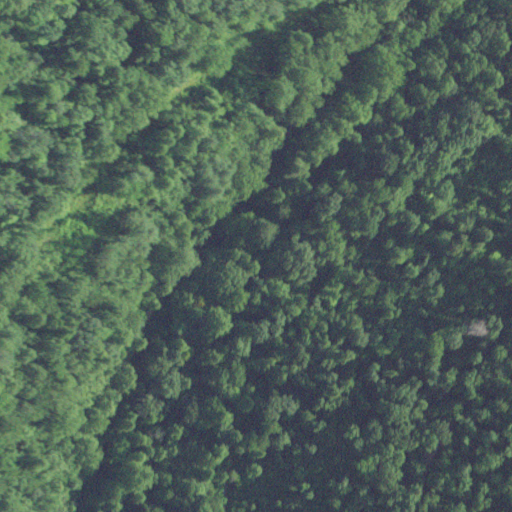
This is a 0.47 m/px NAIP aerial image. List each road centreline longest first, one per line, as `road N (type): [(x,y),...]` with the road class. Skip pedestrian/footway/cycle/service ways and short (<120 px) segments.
road 1 (track): [(0,407),(79,260),(328,0)]
road 2 (track): [(403,511),(407,476),(445,385),(511,334)]
